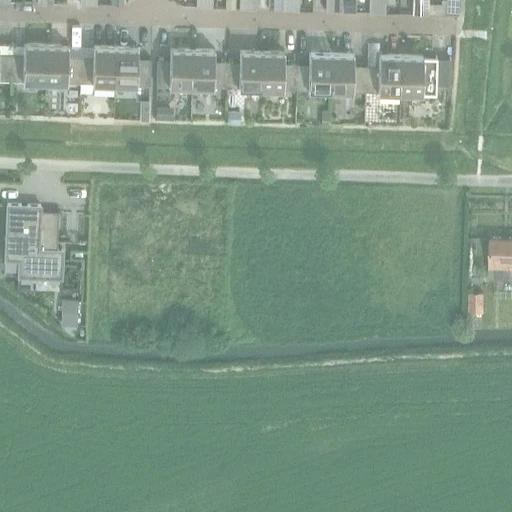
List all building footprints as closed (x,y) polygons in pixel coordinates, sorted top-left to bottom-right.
[(247,8),(247,0),(238,0),(239,8),(247,8)] [(247,0),(247,8),(255,9),(255,0),(247,0)] [(290,10),(290,0),(282,0),(282,9),(290,10)] [(290,0),(290,10),(298,10),(298,0),(290,0)] [(333,11),(333,0),(325,0),(325,11),(333,11)] [(333,0),(333,11),(341,11),(341,0),(333,0)] [(376,12),(376,0),(368,0),(368,12),(376,12)] [(376,0),(376,12),(384,12),(384,0),(376,0)] [(419,13),(419,0),(411,0),(411,13),(419,13)] [(441,3),(428,3),(428,0),(419,0),(419,13),(428,14),(428,12),(441,13),(441,3)] [(45,81),(46,44),(23,44),(23,54),(11,53),(10,80),(22,80),(45,81)] [(79,82),(80,55),(68,55),(68,45),(46,44),(45,81),(67,82),(67,81),(79,82)] [(114,83),(115,46),(93,46),(93,56),(80,55),(79,82),(92,82),(114,83)] [(115,46),(114,83),(136,84),(136,83),(149,84),(150,57),(137,57),(138,47),(115,46)] [(191,86),(192,49),(169,48),(169,58),(156,58),(155,84),(168,85),(191,86)] [(225,86),(226,60),(214,59),(214,49),(192,49),(191,86),(213,86),(225,86)] [(260,88),(261,51),(239,50),(239,60),(226,60),(225,86),(238,87),(260,88)] [(295,88),(296,62),(283,61),(284,52),(261,51),(260,88),(283,88),(295,88)] [(0,79),(10,80),(11,53),(0,52),(0,79)] [(330,90),(331,53),(308,52),(308,62),(296,62),(295,88),(307,89),(330,90)] [(364,90),(365,64),(353,63),(353,54),(331,53),(330,90),(352,90),(364,90)] [(399,92),(400,55),(378,54),(378,64),(365,64),(364,90),(377,91),(399,92)] [(449,57),(436,56),(400,55),(399,92),(435,93),(435,83),(449,84),(449,57)] [(148,121),(148,107),(139,107),(139,120),(148,121)] [(155,107),(154,120),(171,120),(171,107),(155,107)] [(328,127),(329,109),(321,109),(320,126),(328,127)] [(7,203),(4,258),(18,259),(18,258),(55,259),(55,249),(56,249),(58,211),(40,210),(40,204),(7,203)] [(511,238),(492,238),(490,278),(511,278),(511,238)] [(18,259),(18,275),(61,277),(62,249),(56,249),(55,249),(55,259),(18,258),(18,259)] [(468,293),(468,312),(483,312),(482,293),(468,293)] [(61,297),(60,323),(75,323),(76,298),(61,297)]
